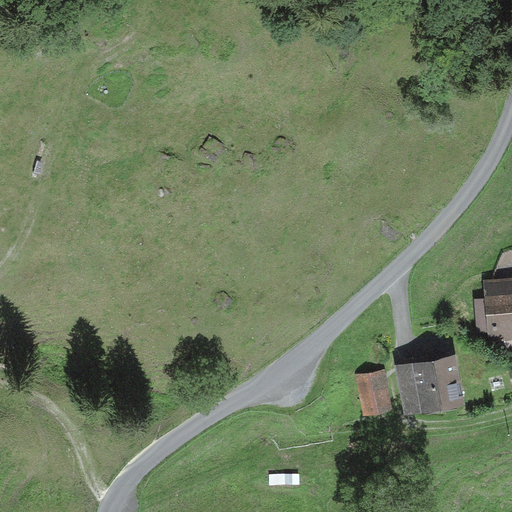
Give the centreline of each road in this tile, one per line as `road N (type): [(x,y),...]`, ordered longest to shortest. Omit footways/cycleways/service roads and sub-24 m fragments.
road 1 (unclassified): [(107,511),(143,463),(281,372),(406,260),(470,189),(511,110)]
road 2 (track): [(151,15),(143,31),(81,79),(26,229),(0,273)]
road 3 (track): [(0,387),(61,422),(91,482),(112,501)]
